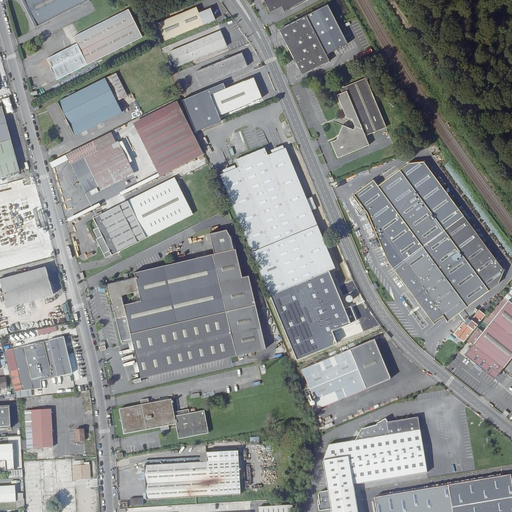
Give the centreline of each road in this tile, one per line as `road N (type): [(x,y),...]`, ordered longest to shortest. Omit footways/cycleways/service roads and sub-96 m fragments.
road 1 (unclassified): [(237,0),(265,47),(375,305),(425,362),(511,431)]
road 2 (unclassified): [(109,511),(98,385),(0,17)]
road 3 (unknown): [(100,401),(257,375)]
road 4 (unknown): [(253,61),(242,49),(194,67),(189,78),(201,89),(253,66)]
road 5 (unknown): [(61,235),(175,177)]
